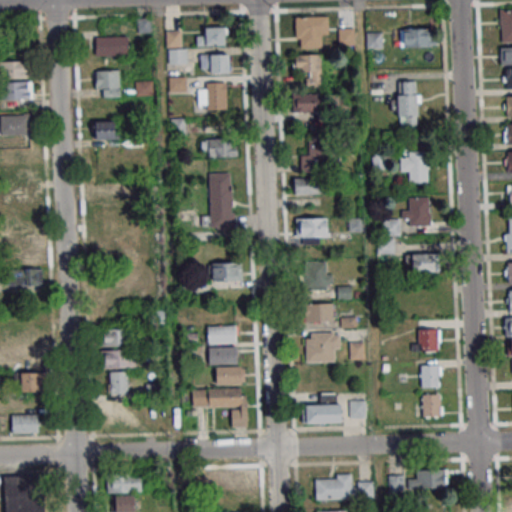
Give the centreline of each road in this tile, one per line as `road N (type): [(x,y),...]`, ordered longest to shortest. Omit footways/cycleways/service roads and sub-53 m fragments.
road 1 (residential): [(255,0),(277,511)]
road 2 (residential): [(479,511),(457,0)]
road 3 (residential): [(75,511),(54,0)]
road 4 (residential): [(511,441),(0,456)]
